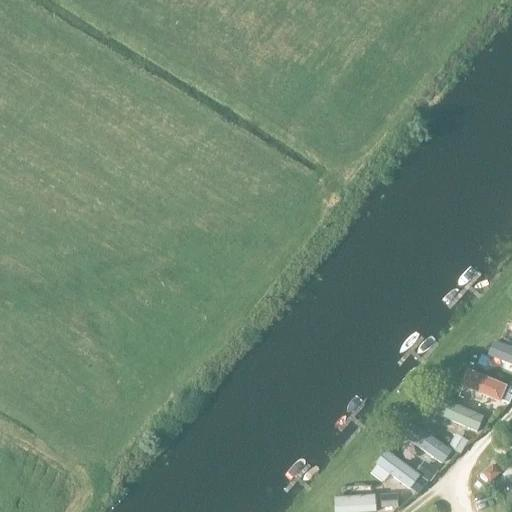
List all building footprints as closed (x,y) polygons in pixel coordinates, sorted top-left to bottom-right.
[(454,382),(495,397),(502,378),(461,363),(454,382)] [(437,393),(428,412),(466,429),(472,416),(455,408),(458,402),(437,393)] [(399,436),(438,462),(449,445),(409,419),(399,436)] [(382,444),(370,457),(415,494),(435,470),(427,463),(419,473),(382,444)] [(337,483),(337,490),(329,491),(330,511),(339,511),(371,511),(369,482),(337,483)] [(476,510),(489,502),(479,486),(466,494),(476,510)]
